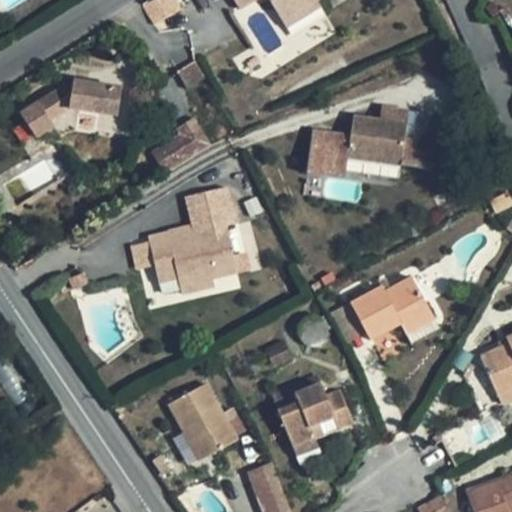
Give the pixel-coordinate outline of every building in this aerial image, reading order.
[(176,13),(168,0),(154,0),(151,2),(144,6),(155,25),(176,13)] [(233,0),(240,10),(257,0),(266,0),(280,23),(316,0),(233,0)] [(331,0),(316,0),(280,23),(284,29),(331,0)] [(196,20),(188,6),(176,13),(155,25),(163,39),(196,20)] [(197,63),(178,75),(186,88),(205,76),(197,63)] [(123,87),(74,79),(38,102),(51,121),(69,109),(79,110),(117,117),(119,117),(123,87)] [(51,121),(38,102),(21,113),(38,137),(55,126),(51,121)] [(402,166),(410,109),(382,105),(380,120),(354,116),(351,133),(314,127),(307,171),(344,177),(347,158),(402,166)] [(117,117),(79,110),(77,130),(114,136),(117,117)] [(161,178),(212,146),(193,115),(174,127),(178,134),(145,153),(161,178)] [(193,226),(186,227),(188,235),(195,233),(228,225),(239,223),(232,195),(226,187),(187,196),(193,226)] [(511,206),(511,197),(508,189),(489,199),(496,214),(511,206)] [(188,235),(172,239),(170,231),(148,236),(150,242),(155,266),(159,284),(179,279),(181,287),(213,280),(239,274),(228,225),(195,233),(188,235)] [(186,227),(170,231),(172,239),(188,235),(186,227)] [(155,266),(150,242),(130,247),(136,271),(155,266)] [(437,320),(412,276),(391,288),(393,290),(386,293),(382,286),(351,303),(368,334),(369,337),(385,328),(388,332),(400,325),(407,337),(437,320)] [(391,288),(387,279),(380,282),(382,286),(386,293),(393,290),(391,288)] [(215,289),(213,280),(181,287),(183,296),(215,289)] [(351,303),(350,302),(333,312),(350,344),(368,334),(351,303)] [(328,326),(329,330),(335,327),(328,314),(320,319),(321,319),(325,322),(328,326)] [(441,328),(437,320),(407,337),(411,345),(441,328)] [(388,332),(385,328),(369,337),(371,341),(388,332)] [(511,335),(507,338),(509,343),(481,356),(499,397),(511,390),(511,335)] [(477,366),(470,363),(464,376),(470,379),(477,366)] [(321,382),(318,374),(271,393),(274,400),(321,382)] [(326,394),(321,382),(274,400),(297,458),(320,449),(317,440),(312,429),(336,419),(341,430),(355,424),(340,389),(326,394)] [(227,419),(207,383),(169,405),(185,433),(193,428),(210,457),(239,440),(235,434),(227,419)] [(511,400),(511,390),(499,397),(502,405),(511,400)] [(245,428),(237,414),(227,419),(235,434),(245,428)] [(341,430),(336,419),(312,429),(317,440),(341,430)] [(167,429),(161,420),(148,428),(155,438),(167,429)] [(210,457),(193,428),(185,433),(201,462),(210,457)] [(323,456),(320,449),(297,458),(301,465),(323,456)] [(511,510),(511,474),(466,492),(473,511),(509,511),(511,510)] [(291,511),(277,475),(252,485),(262,511),(291,511)] [(446,505),(440,494),(418,509),(419,511),(434,511),(443,507),(446,505)]
